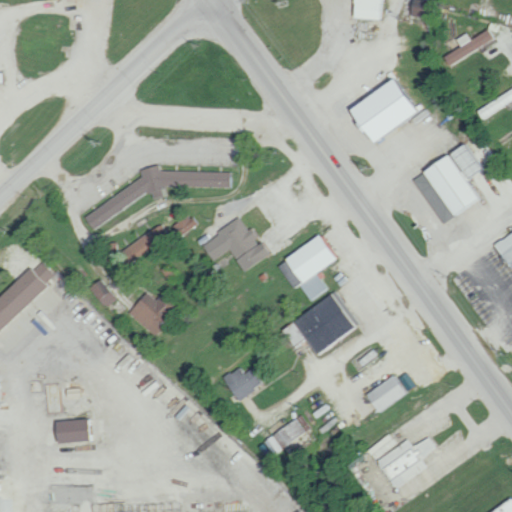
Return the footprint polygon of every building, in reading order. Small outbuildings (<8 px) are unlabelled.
[(350,0),(350,17),(383,19),(383,0),(350,0)] [(408,0),(408,14),(428,15),(428,0),(408,0)] [(468,38),(465,33),(454,38),(459,47),(441,55),(444,63),(492,41),(487,29),(468,38)] [(343,107),(365,144),(413,115),(391,78),(343,107)] [(511,89),(474,108),(479,118),(511,102),(511,89)] [(439,223),(479,199),(466,177),(478,169),(463,144),(410,175),(439,223)] [(227,172),(159,171),(157,167),(140,166),(139,178),(82,215),(89,228),(147,191),(151,197),(160,197),(161,186),(227,187),(227,172)] [(170,227),(180,237),(195,223),(186,213),(170,227)] [(229,249),(240,269),(267,255),(259,241),(256,243),(242,218),(200,241),(210,260),(229,249)] [(511,271),(511,230),(493,242),(511,271)] [(275,263),(293,288),(298,284),(309,300),(325,288),(315,273),(337,258),(319,233),(275,263)] [(0,293),(0,327),(54,277),(40,262),(32,270),(29,266),(0,293)] [(104,307),(115,298),(97,278),(87,288),(104,307)] [(127,312),(153,335),(179,307),(162,291),(154,300),(145,291),(127,312)] [(280,328),(291,344),(302,337),(313,354),(357,324),(335,291),(280,328)] [(249,369),(242,374),(238,367),(221,378),(236,400),(259,385),(249,369)] [(414,384),(404,372),(396,379),(391,373),(363,395),(377,413),(414,384)] [(273,455),(309,427),(299,414),(263,441),(273,455)] [(366,449),(394,489),(425,467),(419,458),(434,448),(426,436),(411,447),(405,438),(396,445),(388,433),(366,449)] [(511,511),(511,495),(486,511),(511,511)]
